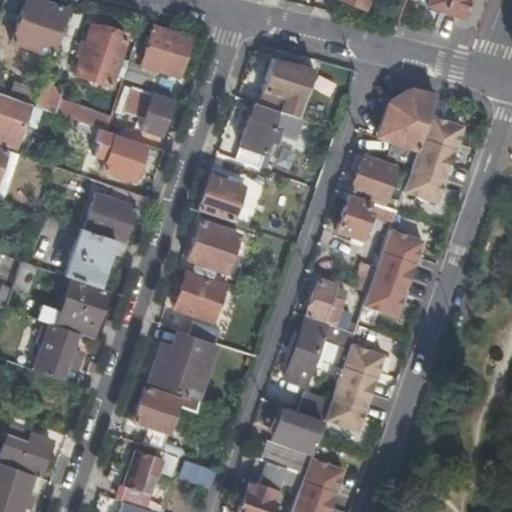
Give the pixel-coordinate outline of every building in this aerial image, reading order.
[(51,57),(67,10),(37,0),(24,0),(10,43),(51,57)] [(342,0),(364,9),(367,0),(342,0)] [(417,0),(457,16),(463,0),(417,0)] [(191,37),(154,25),(141,63),(178,77),(191,37)] [(127,39),(91,27),(75,74),(111,87),(127,39)] [(140,63),(129,60),(123,78),(151,88),(154,88),(160,72),(140,64),(140,63)] [(296,117),(313,69),(272,60),(254,103),(296,117)] [(8,98),(29,106),(34,107),(39,92),(13,83),(8,98)] [(63,92),(42,84),(39,92),(34,107),(69,120),(105,131),(110,118),(60,101),(63,92)] [(161,91),(154,88),(151,88),(150,93),(132,87),(131,88),(125,86),(116,112),(123,114),(124,112),(143,119),(140,128),(159,135),(170,104),(158,100),(161,91)] [(376,136),(416,149),(434,97),(409,90),(387,101),(376,136)] [(170,104),(172,95),(161,91),(158,100),(170,104)] [(8,98),(0,95),(0,143),(14,149),(29,106),(8,98)] [(278,134),(289,138),(296,117),(254,103),(234,160),(259,168),(269,141),(275,143),(278,134)] [(111,114),(110,118),(105,131),(115,135),(131,140),(136,126),(111,114)] [(462,127),(428,116),(415,152),(449,164),(462,127)] [(292,139),(299,118),(296,117),(289,138),(292,139)] [(132,182),(145,145),(131,140),(115,135),(112,142),(106,161),(103,172),(132,182)] [(97,158),(106,161),(112,142),(108,140),(103,153),(100,152),(97,158)] [(409,168),(415,151),(401,147),(396,163),(409,168)] [(6,151),(0,168),(0,201),(1,202),(17,154),(6,151)] [(449,164),(415,152),(402,191),(435,203),(449,164)] [(396,168),(361,156),(349,191),(384,203),(396,168)] [(224,180),(208,174),(196,210),(229,222),(241,186),(236,185),(238,180),(226,176),(224,180)] [(141,217),(147,199),(121,190),(117,202),(94,195),(83,230),(112,240),(113,238),(123,241),(132,214),(141,217)] [(369,215),(389,223),(394,210),(349,194),(336,230),(361,239),(369,215)] [(197,262),(194,272),(210,278),(214,269),(229,274),(231,269),(225,266),(235,235),(199,222),(186,259),(197,262)] [(96,286),(112,240),(83,230),(79,229),(63,275),(71,278),(96,286)] [(422,242),(388,230),(376,267),(409,278),(422,242)] [(38,266),(20,261),(11,288),(28,294),(38,266)] [(352,287),(365,292),(375,265),(366,262),(365,267),(359,265),(352,287)] [(409,278),(376,267),(362,306),(395,318),(409,278)] [(223,285),(184,271),(172,308),(211,321),(223,285)] [(105,289),(96,286),(71,278),(60,312),(42,306),(37,319),(48,323),(75,332),(89,337),(105,289)] [(317,280),(304,315),(344,330),(350,316),(338,311),(343,300),(331,296),(333,291),(334,286),(317,280)] [(0,306),(4,308),(11,288),(2,285),(0,291),(0,306)] [(344,295),(333,291),(331,296),(343,300),(344,295)] [(313,357),(338,367),(351,332),(344,330),(304,315),(282,376),(304,384),(313,357)] [(187,319),(183,332),(215,343),(219,331),(187,319)] [(32,370),(59,379),(64,365),(75,369),(81,353),(70,348),(75,332),(48,323),(32,370)] [(183,332),(178,330),(172,347),(162,343),(149,384),(181,395),(197,400),(216,343),(215,343),(183,332)] [(382,356),(349,345),(336,381),(369,393),(382,356)] [(369,393),(336,381),(322,421),(355,433),(369,393)] [(197,400),(181,395),(179,399),(143,386),(131,419),(147,425),(141,444),(161,452),(177,406),(193,411),(197,400)] [(290,409),(321,420),(327,401),(297,391),(290,409)] [(28,408),(4,400),(0,411),(24,419),(28,408)] [(271,430),(312,444),(320,423),(279,408),(271,430)] [(29,434),(33,424),(12,417),(0,451),(0,465),(31,476),(37,478),(50,441),(29,434)] [(141,444),(137,443),(117,500),(123,502),(143,509),(156,471),(170,476),(177,457),(161,452),(141,444)] [(265,462),(301,475),(308,457),(266,443),(260,460),(265,462)] [(342,470),(308,459),(295,495),(329,507),(342,470)] [(182,461),(179,472),(206,480),(210,469),(182,461)] [(269,511),(280,482),(297,487),(301,475),(265,462),(257,484),(248,481),(236,511),(269,511)] [(0,484),(25,493),(31,476),(0,465),(0,484)] [(31,495),(25,493),(0,484),(0,511),(19,511),(21,507),(27,509),(31,495)] [(326,511),(329,507),(295,495),(289,511),(326,511)] [(152,511),(143,509),(123,502),(119,511),(152,511)]
